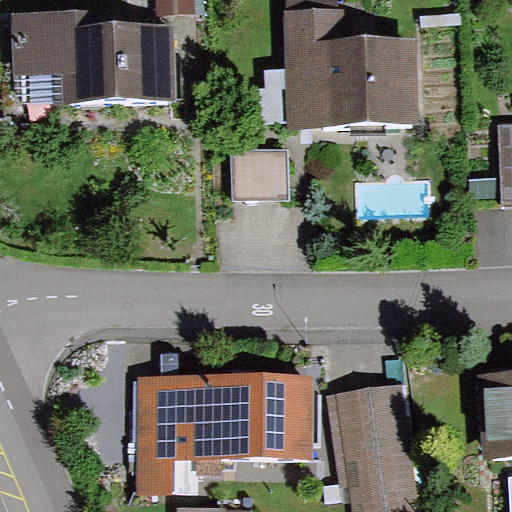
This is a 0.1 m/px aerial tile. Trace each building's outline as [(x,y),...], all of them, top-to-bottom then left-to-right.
[(194,0),(156,0),(157,18),(195,16),(194,0)] [(285,0),(289,133),(420,129),(417,42),(342,44),(341,0),(285,0)] [(12,19),(14,78),(63,76),(64,109),(180,104),(176,28),(91,32),(90,15),(12,19)] [(511,128),(500,129),(503,204),(511,204),(511,128)] [(291,152),(233,153),(234,205),(294,205),(291,152)] [(317,381),(140,378),(139,498),(175,498),(175,464),(316,466),(317,381)] [(511,511),(511,379),(479,381),(484,465),(511,463),(511,476),(508,477),(509,511),(511,511)] [(419,511),(403,389),(329,399),(341,491),(349,490),(352,511),(419,511)]
